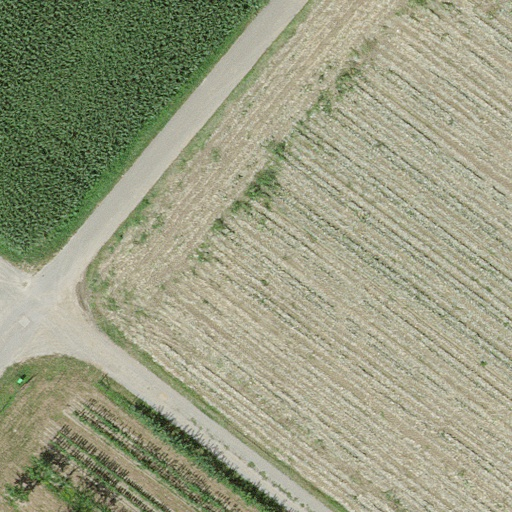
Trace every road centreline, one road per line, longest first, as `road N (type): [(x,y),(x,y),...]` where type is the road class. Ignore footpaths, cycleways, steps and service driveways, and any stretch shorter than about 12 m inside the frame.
road 1 (track): [(0,343),(285,0)]
road 2 (track): [(0,266),(321,511)]
